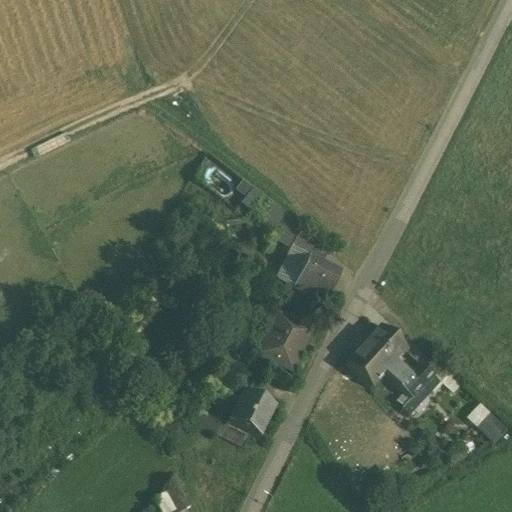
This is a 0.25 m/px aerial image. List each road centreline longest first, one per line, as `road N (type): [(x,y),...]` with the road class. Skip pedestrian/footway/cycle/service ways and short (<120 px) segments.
road 1 (residential): [(256,511),(402,215)]
road 2 (unclassified): [(402,215),(511,0)]
road 3 (track): [(511,423),(365,289)]
